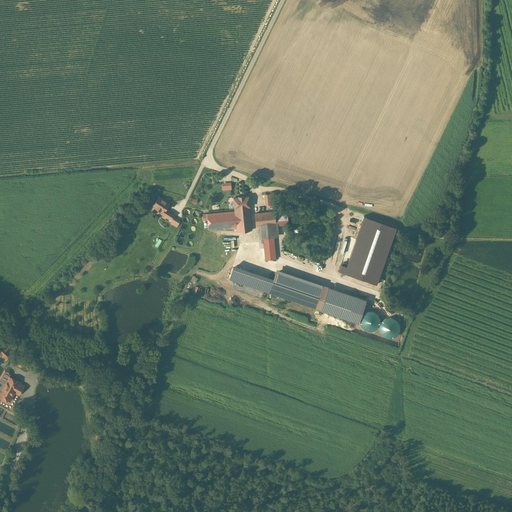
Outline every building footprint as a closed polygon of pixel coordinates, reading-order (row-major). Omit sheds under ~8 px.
[(161,198),(158,196),(152,205),(155,207),(155,208),(160,211),(160,210),(162,211),(163,211),(165,207),(166,207),(169,203),(166,201),(161,198)] [(248,197),(234,198),(235,208),(249,206),(248,197)] [(249,206),(235,208),(237,227),(237,231),(251,230),(249,206)] [(166,207),(165,207),(163,211),(162,211),(161,214),(170,220),(175,213),(166,207)] [(235,211),(206,214),(208,228),(223,227),(224,229),(237,227),(235,211)] [(274,211),(254,214),(256,226),(276,224),(275,216),(274,211)] [(277,222),(277,226),(288,225),(287,215),(275,216),(276,222),(277,222)] [(173,216),(170,223),(176,227),(180,220),(173,216)] [(276,222),(258,224),(259,239),(263,238),(274,237),(279,237),(277,226),(277,222),(276,222)] [(274,237),(263,238),(265,260),(276,259),(274,237)] [(324,263),(306,259),(304,268),(322,272),(324,263)] [(234,265),(229,278),(269,292),(273,278),(234,265)] [(322,285),(276,269),(273,278),(269,292),(314,307),(322,285)] [(366,300),(327,287),(320,309),(358,323),(366,300)] [(397,318),(383,318),(383,336),(397,336),(397,318)] [(8,348),(0,340),(0,354),(5,359),(12,352),(8,348)] [(13,342),(8,348),(12,352),(17,346),(13,342)] [(21,357),(18,358),(16,361),(17,364),(20,366),(23,365),(25,362),(24,359),(21,357)] [(5,369),(0,377),(0,391),(8,376),(9,376),(9,374),(8,371),(5,369)] [(8,376),(0,391),(0,395),(9,401),(16,388),(20,391),(23,385),(19,383),(20,382),(9,376),(8,376)]
